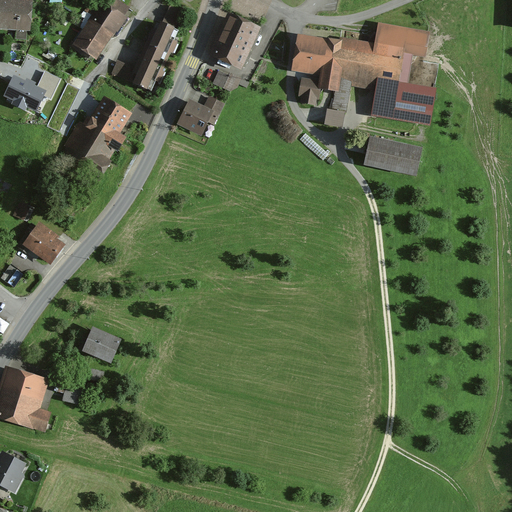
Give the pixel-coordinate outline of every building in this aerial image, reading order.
[(128,11),(111,0),(101,0),(70,48),(93,63),(128,11)] [(32,6),(0,2),(0,29),(29,32),(32,6)] [(255,32),(225,17),(206,56),(235,71),(255,32)] [(175,34),(152,24),(126,84),(150,94),(175,34)] [(377,51),(303,39),(298,72),(320,76),(318,91),(335,94),(332,112),(325,111),(322,128),(344,132),(351,88),(384,93),(379,122),(396,125),(407,56),(426,59),(430,35),(381,27),(377,51)] [(237,81),(219,73),(213,86),(231,94),(237,81)] [(45,95),(14,80),(5,98),(15,103),(13,107),(25,112),(26,109),(36,113),(45,95)] [(201,110),(187,103),(175,127),(195,136),(201,123),(210,128),(221,105),(207,98),(201,110)] [(128,117),(101,100),(63,162),(95,182),(120,140),(115,137),(128,117)] [(417,154),(369,143),(364,167),(412,178),(417,154)] [(62,247),(36,226),(19,247),(45,269),(62,247)] [(115,342),(88,332),(79,353),(106,364),(115,342)] [(47,383),(4,371),(0,385),(0,420),(42,432),(46,416),(38,414),(47,383)] [(107,376),(92,373),(89,384),(104,388),(107,376)] [(78,396),(63,392),(60,405),(75,409),(78,396)] [(27,463),(2,450),(0,453),(0,485),(15,493),(24,476),(22,472),(27,463)]
